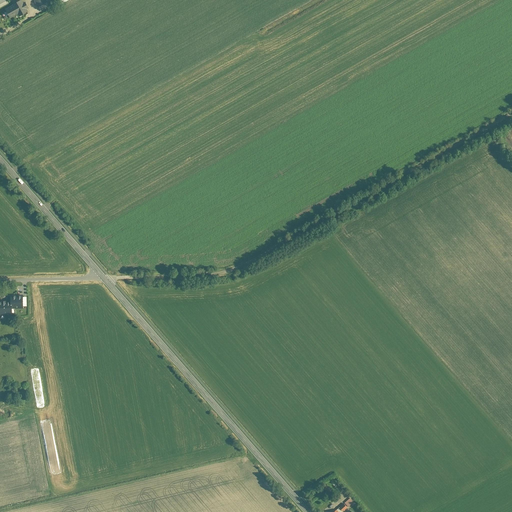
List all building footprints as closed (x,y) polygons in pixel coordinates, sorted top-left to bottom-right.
[(33,0),(38,8),(46,4),(44,0),(33,0)] [(24,1),(22,2),(21,1),(13,5),(14,7),(5,11),(10,20),(18,16),(20,18),(28,14),(27,11),(29,10),(24,1)] [(0,302),(0,313),(12,313),(12,308),(23,308),(22,296),(11,296),(11,302),(7,302),(7,301),(1,301),(1,302),(0,302)] [(328,483),(322,488),(332,500),(338,494),(328,483)] [(350,500),(339,508),(342,511),(343,511),(353,504),(350,500)]
